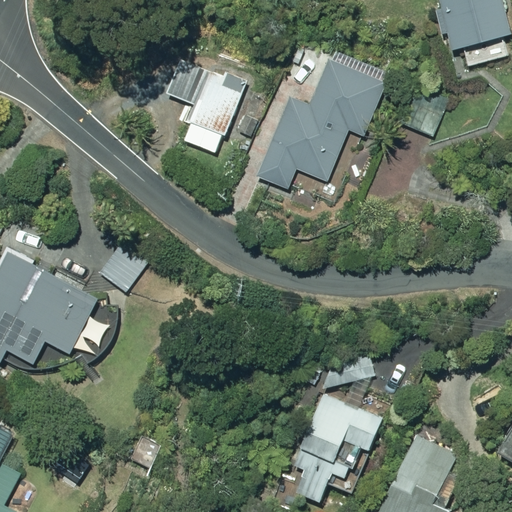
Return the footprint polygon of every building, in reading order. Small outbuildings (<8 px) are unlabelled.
[(435,14),(449,61),(509,44),(496,0),(452,0),(455,9),(435,14)] [(280,78),(344,105),(359,69),(317,51),(309,66),(289,57),(280,78)] [(183,126),(225,142),(247,85),(227,77),(226,81),(181,63),(165,99),(189,109),(183,126)] [(399,127),(433,141),(448,103),(415,90),(399,127)] [(295,175),(326,188),(351,126),(289,100),(260,170),(291,184),(295,175)] [(238,135),(251,141),(258,125),(245,118),(238,135)] [(100,276),(127,296),(155,258),(128,238),(100,276)] [(0,368),(5,358),(32,373),(44,351),(68,364),(96,307),(6,258),(0,270),(0,368)] [(319,365),(325,391),(375,379),(369,354),(319,365)] [(294,499),(320,509),(331,482),(343,486),(346,477),(352,478),(361,456),(367,459),(379,430),(316,404),(288,472),(302,478),(294,499)] [(511,432),(495,462),(511,471),(511,432)] [(446,511),(460,484),(447,478),(457,458),(415,440),(380,511),(446,511)] [(0,511),(10,511),(4,509),(22,475),(0,463),(0,511)]
